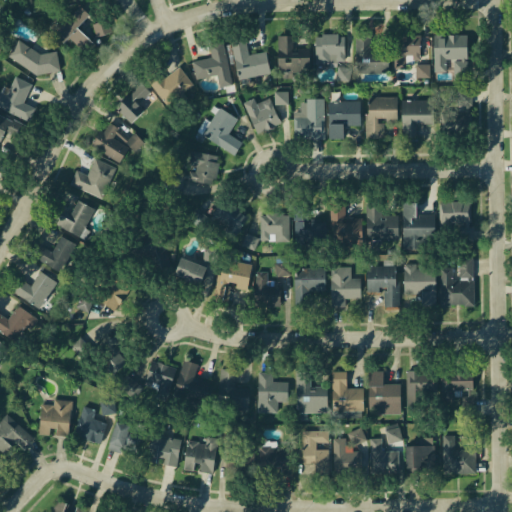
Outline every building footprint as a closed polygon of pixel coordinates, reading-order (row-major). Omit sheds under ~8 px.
[(53,34),(77,8),(84,14),(74,26),(93,43),(83,53),(68,39),(63,44),(53,34)] [(92,23),(105,19),(110,33),(96,37),(92,23)] [(355,35),(371,34),(372,49),(387,49),(387,68),(358,69),(355,35)] [(278,35),(292,35),(292,51),(311,51),(311,71),(278,71),(278,35)] [(394,35),(421,35),(422,60),(396,61),(394,35)] [(433,36),(466,35),(466,58),(448,59),(448,73),(435,73),(433,36)] [(315,38),(344,36),(345,60),(316,61),(315,38)] [(232,41),(246,39),(249,54),(265,52),(269,75),(239,80),(232,41)] [(15,40),(39,53),(57,50),(60,71),(37,74),(6,57),(15,40)] [(193,60),(212,56),(209,45),(223,42),(232,83),(221,85),(219,74),(197,78),(193,60)] [(417,66),(429,65),(430,79),(416,78),(417,66)] [(144,74),(153,67),(162,78),(179,66),(192,87),(167,103),(144,74)] [(351,68),(338,66),(336,79),(349,81),(351,68)] [(0,79),(3,73),(29,86),(22,100),(34,107),(27,120),(0,106),(0,79)] [(115,102),(139,81),(149,93),(139,101),(146,109),(132,122),(115,102)] [(438,87),(471,87),(471,126),(438,126),(438,87)] [(274,91),(287,90),(289,104),(275,105),(274,91)] [(247,104),(269,95),(279,122),(257,131),(247,104)] [(369,98),(396,98),(396,124),(383,124),(383,136),(369,137),(369,98)] [(405,102),(431,101),(431,126),(419,126),(419,138),(406,138),(405,102)] [(295,102),(321,102),(322,139),(296,140),(295,102)] [(329,103),(360,103),(361,124),(342,124),(342,137),(329,137),(329,103)] [(218,108),(238,120),(230,134),(241,140),(234,153),(202,134),(218,108)] [(0,115),(19,126),(4,152),(0,149),(0,115)] [(105,121),(91,145),(120,163),(129,148),(113,138),(118,129),(105,121)] [(189,150),(219,156),(214,183),(185,178),(182,196),(167,194),(171,170),(186,172),(189,150)] [(94,158),(115,165),(103,196),(69,184),(74,170),(87,175),(94,158)] [(221,198),(249,217),(235,236),(212,220),(205,230),(188,218),(196,207),(208,216),(221,198)] [(401,201),(415,200),(416,219),(436,219),(436,247),(402,247),(401,201)] [(439,202),(469,201),(471,239),(441,240),(439,202)] [(77,203),(91,210),(78,238),(46,222),(53,208),(70,217),(77,203)] [(329,203),(344,203),(344,218),(361,218),(361,244),(329,244),(329,203)] [(367,203),(380,203),(380,214),(399,213),(399,239),(367,239),(367,203)] [(260,215),(289,215),(289,241),(260,241),(260,215)] [(303,218),(327,218),(326,244),(303,243),(303,218)] [(127,239),(148,233),(151,243),(165,249),(171,266),(138,276),(127,239)] [(246,233),(259,238),(253,253),(240,247),(246,233)] [(37,244),(51,252),(59,238),(75,247),(60,273),(31,256),(37,244)] [(205,247),(217,248),(216,263),(204,261),(205,247)] [(179,256),(205,269),(197,287),(170,275),(179,256)] [(222,258),(251,264),(246,289),(230,285),(227,303),(214,300),(222,258)] [(460,259),(473,259),(473,278),(460,278),(460,259)] [(276,263),(288,261),(290,274),(277,276),(276,263)] [(406,261),(436,261),(436,303),(406,303),(406,261)] [(330,265),(352,265),(352,277),(360,277),(360,297),(345,297),(345,308),(330,308),(330,265)] [(367,266),(398,266),(398,306),(385,306),(385,290),(367,290),(367,266)] [(296,267),(325,267),(325,291),(308,291),(308,306),(296,306),(296,267)] [(441,267),(453,267),(453,281),(473,280),(473,307),(442,307),(441,267)] [(256,271),(268,272),(267,284),(281,285),(279,307),(254,305),(256,271)] [(18,278),(32,287),(40,274),(55,284),(38,308),(10,289),(18,278)] [(118,310),(128,288),(106,278),(95,300),(118,310)] [(82,294),(92,299),(86,312),(75,307),(82,294)] [(0,312),(7,318),(16,305),(35,320),(16,343),(0,330),(0,312)] [(70,346),(78,355),(88,345),(79,336),(70,346)] [(111,372),(132,357),(118,338),(97,354),(111,372)] [(0,342),(8,349),(0,358),(0,342)] [(183,358),(198,363),(193,377),(208,381),(205,391),(175,382),(183,358)] [(149,359),(176,368),(165,398),(139,389),(149,359)] [(220,367),(237,369),(235,388),(250,389),(248,411),(217,408),(220,367)] [(295,369),(312,369),(312,386),(326,386),(327,410),(295,410),(295,369)] [(407,369),(436,369),(436,394),(416,394),(416,403),(407,403),(407,369)] [(127,371),(141,379),(135,390),(121,381),(127,371)] [(331,372),(348,371),(348,387),(362,387),(363,409),(332,409),(331,372)] [(446,371),(474,371),(474,401),(446,401),(446,371)] [(368,372),(383,372),(383,383),(400,383),(400,418),(368,418),(368,372)] [(261,375),(290,377),(288,403),(279,402),(278,413),(259,411),(261,375)] [(41,403),(53,404),(54,398),(72,400),(68,436),(37,432),(41,403)] [(100,400),(114,398),(115,413),(102,414),(100,400)] [(82,405),(95,409),(92,417),(106,421),(100,439),(74,432),(82,405)] [(0,449),(0,419),(5,414),(32,438),(23,447),(15,440),(4,453),(0,449)] [(115,418),(140,427),(132,449),(107,440),(115,418)] [(347,432),(359,426),(365,439),(353,445),(347,432)] [(385,429),(399,426),(402,440),(388,443),(385,429)] [(302,430),(329,430),(330,473),(315,473),(314,462),(303,462),(302,430)] [(153,433),(181,438),(176,465),(148,461),(153,433)] [(441,436),(455,435),(456,449),(474,448),(476,471),(444,473),(441,436)] [(189,439),(206,442),(207,436),(218,438),(212,474),(183,469),(189,439)] [(334,437),(345,437),(345,451),(361,451),(361,471),(335,472),(334,437)] [(369,437),(382,437),(382,451),(398,451),(398,473),(369,473),(369,437)] [(404,443),(421,443),(421,438),(432,437),(432,458),(419,458),(419,468),(405,468),(404,443)] [(227,451),(242,451),(242,438),(255,438),(254,475),(226,474),(227,451)] [(260,446),(289,445),(290,472),(261,473),(260,446)] [(0,456),(8,464),(0,472),(0,456)] [(55,498),(49,511),(83,511),(85,509),(74,504),(70,511),(65,511),(61,510),(64,502),(55,498)]
